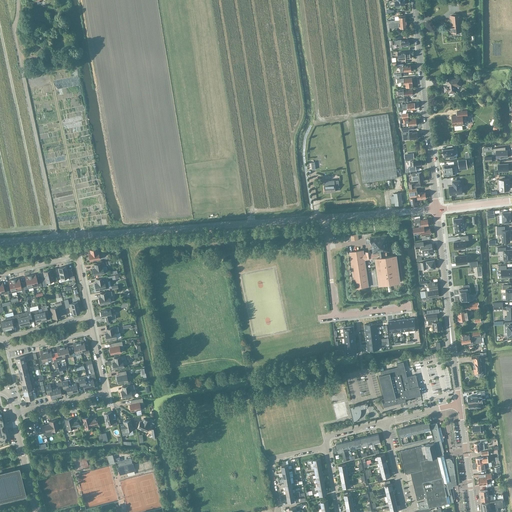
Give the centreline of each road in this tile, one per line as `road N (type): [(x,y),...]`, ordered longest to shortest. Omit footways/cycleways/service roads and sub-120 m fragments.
road 1 (unclassified): [(0,243),(324,217)]
road 2 (tertiary): [(436,210),(415,0)]
road 3 (tertiary): [(459,404),(436,210)]
road 4 (residential): [(324,217),(335,316),(409,307)]
road 5 (residential): [(14,413),(105,391),(90,316)]
road 6 (residential): [(90,316),(77,257),(0,274)]
